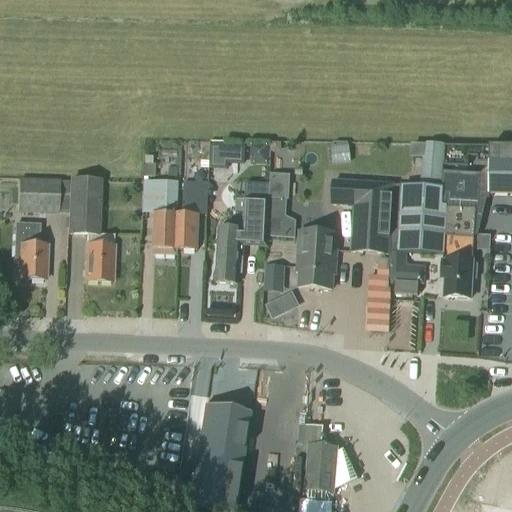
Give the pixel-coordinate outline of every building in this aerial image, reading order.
[(423,146),(411,146),(410,157),(422,158),(423,146)] [(421,166),(419,189),(439,190),(441,176),(441,168),(443,146),(423,146),(421,166)] [(250,161),(254,165),(267,166),(267,147),(250,147),(250,161)] [(511,197),(511,148),(489,148),(489,197),(511,197)] [(273,150),(273,170),(287,170),(287,150),(273,150)] [(332,163),(333,173),(353,171),(352,162),(332,163)] [(18,183),(18,217),(58,218),(59,184),(18,183)] [(143,183),(142,216),(154,216),(152,250),(152,256),(175,257),(175,251),(176,251),(177,216),(178,185),(143,183)] [(353,209),(350,255),(389,257),(387,282),(394,283),(403,284),(405,255),(441,257),(440,280),(443,280),(442,299),(470,301),(477,192),(439,190),(419,189),(403,188),(401,218),(391,218),(393,187),(333,183),(331,207),(353,209)] [(177,216),(176,251),(196,252),(197,209),(207,210),(208,186),(183,185),(182,216),(177,216)] [(69,186),(68,240),(86,241),(97,241),(99,187),(69,186)] [(264,239),(294,240),(295,224),(285,218),(286,202),(268,201),(266,204),(264,239)] [(218,231),(214,285),(238,287),(238,276),(242,276),(243,250),(264,251),(264,239),(266,204),(237,202),(236,214),(245,214),(244,233),(218,231)] [(15,227),(13,262),(19,262),(18,281),(45,282),(46,248),(38,248),(39,228),(15,227)] [(299,232),(296,273),(299,273),(299,275),(298,289),(330,291),(331,275),(335,276),(337,235),(299,232)] [(85,252),(84,284),(112,285),(113,253),(85,252)] [(370,283),(371,322),(389,321),(388,283),(370,283)] [(394,283),(394,285),(393,295),(417,298),(418,285),(414,284),(403,284),(394,283)] [(298,309),(291,295),(265,308),(272,322),(298,309)] [(241,511),(247,423),(200,420),(194,511),(241,511)] [(306,448),(303,492),(306,492),(305,500),(327,502),(331,498),(331,494),(332,492),(355,481),(341,452),(335,455),(335,451),(322,450),(323,431),(306,430),(305,448),(306,448)] [(511,511),(511,506),(479,500),(476,511),(511,511)]
